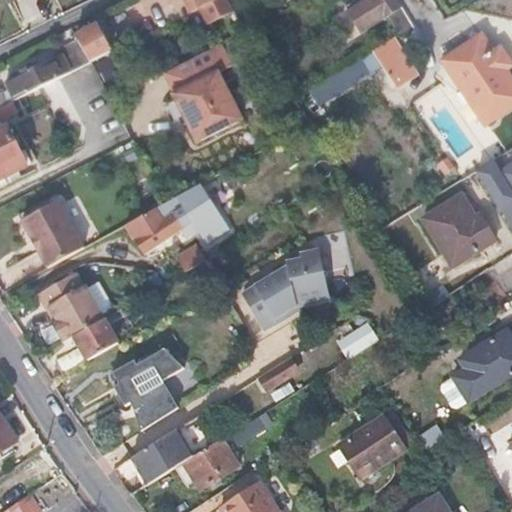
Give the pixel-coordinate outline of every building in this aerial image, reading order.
[(402,5),(398,0),(368,0),(351,11),(363,31),(402,5)] [(251,10),(240,17),(248,29),(260,23),(251,10)] [(96,22),(76,32),(78,36),(90,61),(111,51),(96,22)] [(483,33),(441,60),(485,125),(511,106),(511,76),(506,68),(511,63),(511,62),(500,47),(494,50),(483,33)] [(0,105),(90,61),(78,36),(58,45),(61,51),(8,80),(11,88),(3,93),(0,88),(0,105)] [(373,52),(397,90),(420,75),(396,37),(373,52)] [(222,42),(165,71),(175,91),(172,93),(196,140),(242,118),(219,70),(233,64),(222,42)] [(0,129),(0,174),(23,164),(6,128),(0,129)] [(511,163),(501,171),(511,190),(511,163)] [(194,185),(161,203),(125,223),(143,252),(188,224),(198,225),(210,216),(194,185)] [(482,213),(475,215),(463,192),(423,216),(452,265),(496,238),(482,213)] [(19,220),(45,268),(81,248),(56,200),(19,220)] [(345,232),(319,235),(324,270),(350,266),(345,232)] [(178,255),(186,271),(203,261),(204,261),(205,260),(195,245),(178,255)] [(241,291),(263,327),(277,318),(275,314),(296,301),(327,296),(317,249),(299,251),(300,257),(285,259),(286,264),(241,291)] [(186,271),(185,271),(194,286),(212,276),(203,261),(186,271)] [(52,322),(63,342),(74,336),(105,318),(85,285),(84,287),(75,271),(38,292),(42,299),(41,300),(46,308),(50,305),(57,317),(53,321),(52,322)] [(275,314),(277,318),(299,305),(296,301),(275,314)] [(46,308),(53,321),(57,317),(50,305),(46,308)] [(60,360),(66,375),(119,342),(105,318),(74,336),(81,349),(60,360)] [(465,367),(454,374),(469,400),(511,373),(511,334),(509,329),(461,358),(465,367)] [(134,406),(140,430),(179,406),(162,380),(184,366),(164,347),(137,363),(134,358),(113,371),(119,382),(114,385),(125,404),(130,401),(134,406)] [(282,361),(257,376),(265,389),(299,367),(291,355),(282,361)] [(0,450),(18,439),(0,411),(0,450)] [(382,417),(337,447),(359,480),(404,450),(382,417)] [(189,420),(131,456),(149,483),(182,462),(206,447),(189,420)] [(206,447),(182,462),(201,490),(237,466),(220,438),(206,447)] [(453,450),(440,457),(445,466),(457,457),(453,450)] [(221,511),(276,511),(258,482),(219,507),(221,511)] [(44,511),(45,511),(32,493),(3,511),(44,511)] [(448,511),(439,495),(411,511),(448,511)]
